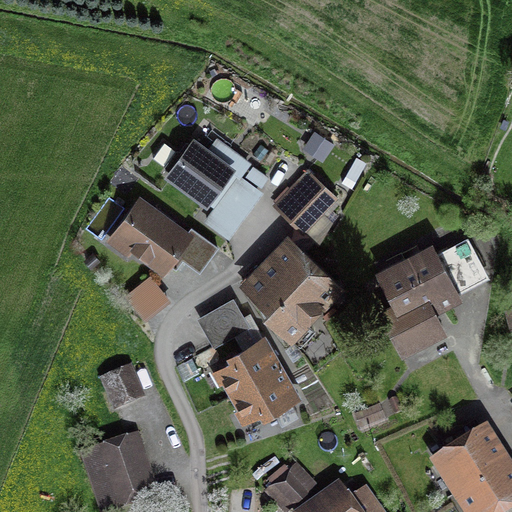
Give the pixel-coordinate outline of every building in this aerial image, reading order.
[(170,175),(206,201),(229,170),(237,176),(247,163),(225,146),(216,159),(194,143),(170,175)] [(237,176),(229,170),(206,201),(198,212),(227,234),(258,192),(237,176)] [(276,205),(303,231),(334,199),(306,173),(276,205)] [(186,236),(141,203),(118,235),(134,247),(135,254),(140,258),(147,257),(164,269),(169,262),(176,268),(183,259),(200,271),(217,247),(192,228),(186,236)] [(269,316),(288,334),(333,287),(289,244),(247,287),(259,300),(269,316)] [(435,257),(430,248),(383,273),(401,305),(384,314),(404,351),(442,331),(426,303),(452,289),(435,257)] [(449,249),(435,257),(452,289),(482,272),(470,250),(454,258),(449,249)] [(223,305),(238,332),(247,327),(244,321),(232,300),(223,305)] [(244,321),(247,327),(238,332),(248,349),(233,357),(236,362),(220,371),(226,381),(222,383),(230,397),(280,369),(250,317),(244,321)] [(102,379),(113,406),(140,394),(129,368),(102,379)] [(242,410),(247,419),(262,411),(264,414),(295,397),(280,369),(230,397),(238,412),(242,410)] [(384,419),(378,406),(353,416),(359,429),(384,419)] [(439,462),(437,463),(467,511),(499,511),(511,504),(511,476),(485,433),(481,435),(473,423),(431,449),(439,462)] [(99,452),(97,445),(79,452),(101,511),(150,492),(131,441),(99,452)] [(306,493),(289,473),(267,492),(284,511),(306,493)] [(377,511),(368,499),(350,511),(338,495),(315,511),(377,511)]
